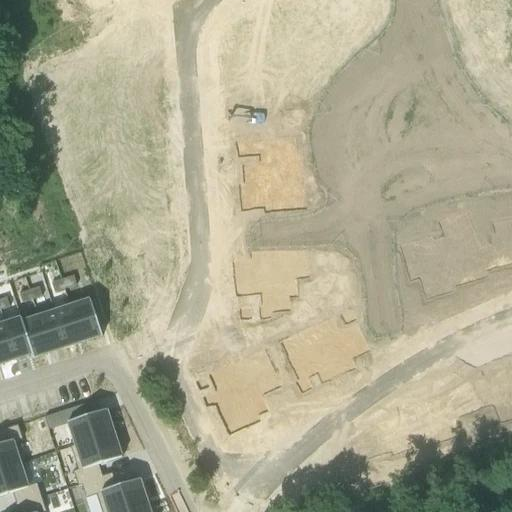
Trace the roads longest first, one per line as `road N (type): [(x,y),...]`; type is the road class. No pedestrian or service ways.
road 1 (residential): [(201,0),(181,10),(200,273),(169,362),(217,467),(239,475),(281,470),(401,373),(511,318)]
road 2 (residential): [(0,396),(112,362),(181,511)]
